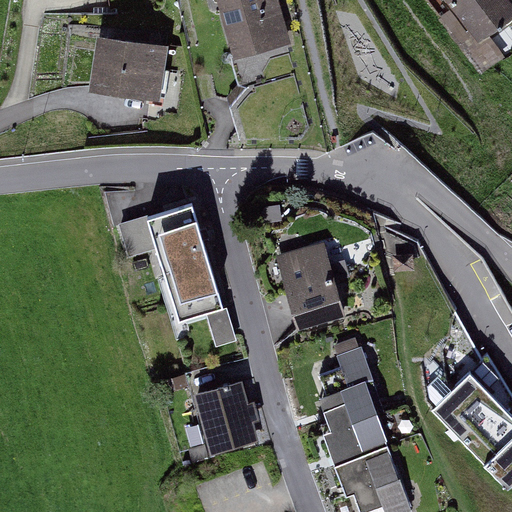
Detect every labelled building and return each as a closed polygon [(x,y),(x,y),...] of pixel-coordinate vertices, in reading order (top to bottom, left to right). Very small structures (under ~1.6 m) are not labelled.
[(271,0),(221,0),(236,57),(283,44),(271,0)] [(511,0),(440,0),(474,44),(503,22),(511,31),(511,30),(511,0)] [(163,52),(104,42),(97,89),(156,98),(163,52)] [(194,198),(149,211),(179,316),(223,303),(194,198)] [(324,247),(284,256),(299,318),(339,308),(324,247)] [(413,251),(393,253),(394,272),(414,270),(413,251)] [(331,427),(375,410),(363,378),(372,375),(361,345),(336,354),(347,383),(318,394),(331,427)] [(511,480),(511,413),(470,370),(432,406),(507,485),(511,480)] [(241,378),(196,390),(211,446),(256,434),(241,378)] [(322,430),(337,470),(390,450),(375,410),(331,427),(322,430)] [(390,450),(337,470),(345,492),(354,489),(362,511),(398,511),(412,507),(390,450)]
